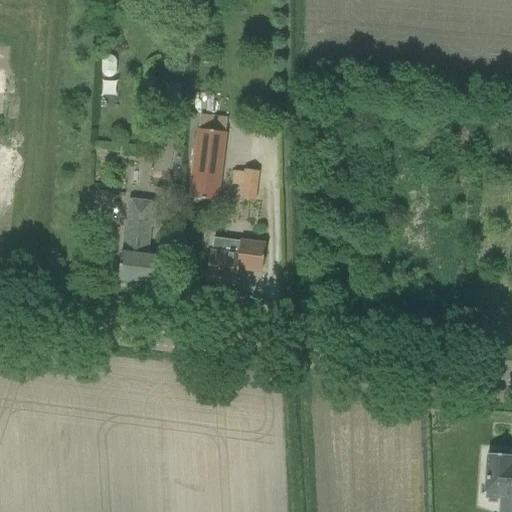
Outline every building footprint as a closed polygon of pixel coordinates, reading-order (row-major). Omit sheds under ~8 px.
[(235,1),(235,10),(244,10),(244,1),(235,1)] [(102,60),(102,73),(103,76),(107,78),(111,78),(114,77),(115,74),(116,72),(116,61),(115,59),(113,57),(109,56),(107,56),(104,58),(102,60)] [(188,198),(218,202),(227,133),(197,130),(188,198)] [(153,178),(170,181),(172,169),(171,169),(175,142),(159,139),(157,149),(153,178)] [(235,172),(233,184),(243,186),(257,187),(258,173),(245,172),(245,174),(235,172)] [(118,283),(156,288),(160,254),(147,253),(151,222),(156,222),(158,208),(129,204),(118,283)] [(207,281),(237,284),(239,270),(262,273),(265,244),(241,241),(241,242),(214,239),(212,252),(211,252),(207,281)] [(511,456),(488,455),(484,498),(511,500),(511,456)]
